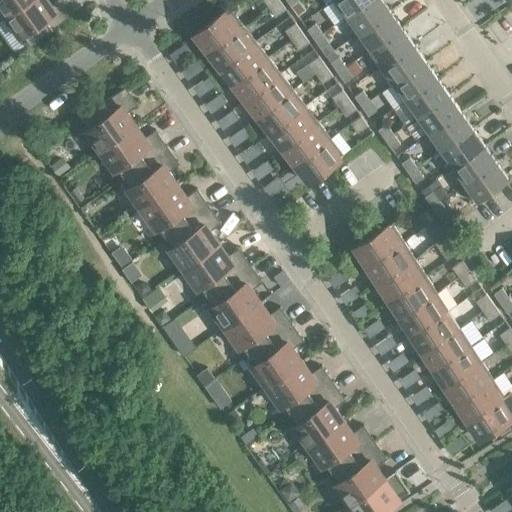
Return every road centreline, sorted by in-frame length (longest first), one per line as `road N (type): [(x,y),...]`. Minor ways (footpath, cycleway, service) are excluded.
road 1 (residential): [(473,511),(131,27)]
road 2 (residential): [(0,121),(131,27)]
road 3 (residential): [(511,103),(438,0)]
